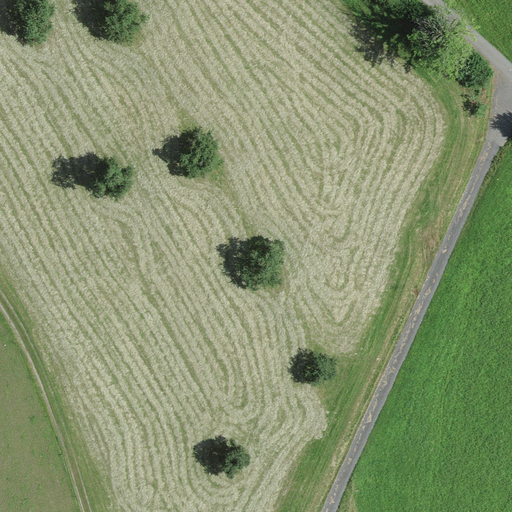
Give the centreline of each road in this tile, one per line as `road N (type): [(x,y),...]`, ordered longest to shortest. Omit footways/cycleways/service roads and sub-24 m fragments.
road 1 (track): [(511,104),(334,511)]
road 2 (track): [(89,511),(55,397),(0,291)]
